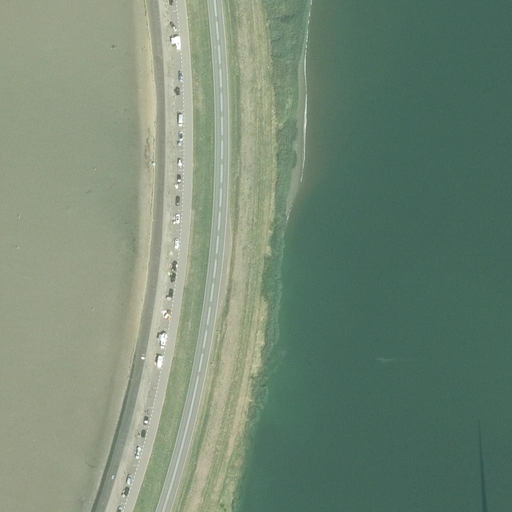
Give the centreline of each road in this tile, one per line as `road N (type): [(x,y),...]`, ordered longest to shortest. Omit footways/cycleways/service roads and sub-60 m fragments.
road 1 (unclassified): [(124,511),(160,384),(187,200),(177,0)]
road 2 (trunk): [(159,511),(191,404),(216,252),(219,80),(211,0)]
